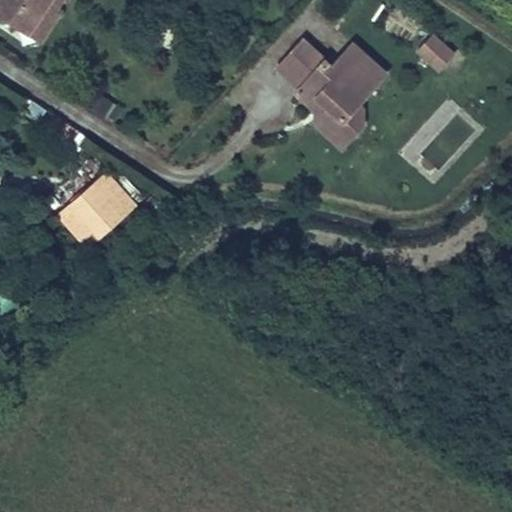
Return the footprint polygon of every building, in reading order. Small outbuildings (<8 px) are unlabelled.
[(1,0),(0,2),(0,19),(32,38),(48,9),(58,14),(65,0),(1,0)] [(45,45),(61,16),(58,14),(48,9),(32,38),(45,45)] [(457,54),(432,33),(418,49),(444,70),(457,54)] [(300,87),(299,89),(313,101),(321,100),(327,106),(322,110),(324,126),(335,137),(349,137),(361,124),(361,108),(356,104),(384,73),(352,43),(331,66),(303,40),(278,67),(300,87)] [(313,101),(299,89),(295,93),(313,110),(315,126),(339,148),(349,137),(335,137),(324,126),(322,110),(327,106),(321,100),(313,101)] [(127,107),(101,90),(91,103),(117,121),(127,107)] [(105,169),(57,211),(83,241),(132,200),(105,169)] [(0,311),(8,316),(19,300),(0,287),(0,311)]
